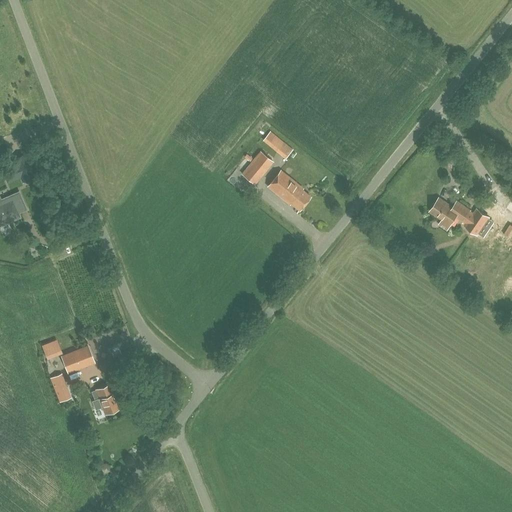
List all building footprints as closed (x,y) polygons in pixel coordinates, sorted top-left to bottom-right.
[(251,152),(286,111),(276,102),(231,153),(236,158),(245,147),(251,152)] [(285,158),(293,149),(270,131),(263,140),(285,158)] [(255,184),(274,161),(260,150),(241,173),(255,184)] [(20,169),(25,181),(36,176),(31,164),(20,169)] [(280,170),(268,186),(290,204),(291,203),(299,209),(310,196),(302,189),(302,188),(280,170)] [(219,234),(251,195),(239,186),(236,190),(232,186),(203,222),(219,234)] [(0,222),(1,224),(20,216),(19,213),(28,209),(19,190),(1,198),(0,195),(0,222)] [(439,198),(430,211),(442,219),(438,224),(441,226),(441,225),(444,227),(444,228),(446,230),(450,225),(456,216),(467,223),(465,226),(477,234),(489,217),(477,209),(473,214),(470,211),(470,210),(457,201),(453,207),(439,198)] [(511,220),(503,216),(492,238),(511,248),(511,220)] [(41,344),(47,358),(54,355),(49,341),(41,344)] [(60,355),(67,374),(95,363),(88,345),(60,355)] [(105,413),(121,407),(115,392),(115,393),(111,383),(96,389),(99,398),(99,399),(105,413)] [(59,401),(60,401),(71,396),(67,387),(56,392),(58,398),(59,401)]
